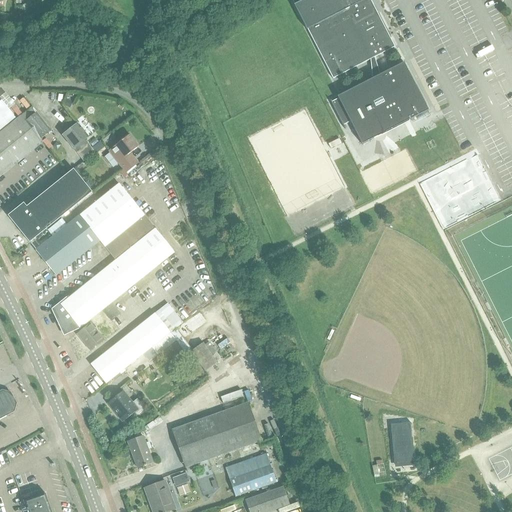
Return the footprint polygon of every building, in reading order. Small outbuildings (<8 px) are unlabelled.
[(16,7),(19,12),(39,2),(37,0),(32,0),(22,5),(20,5),(16,7)] [(370,0),(291,0),(333,79),(370,60),(374,57),(395,47),(370,0)] [(370,60),(371,67),(372,79),(337,97),(338,99),(331,102),(331,100),(330,101),(344,129),(345,129),(344,125),(350,122),(362,145),(405,123),(404,121),(407,119),(408,121),(416,117),(428,110),(403,63),(380,75),(374,57),(370,60)] [(0,177),(42,143),(40,140),(51,132),(31,108),(16,120),(0,99),(0,177)] [(251,134),(293,237),(354,212),(312,109),(251,134)] [(62,136),(72,149),(87,137),(77,125),(62,136)] [(128,135),(113,147),(108,151),(122,168),(124,167),(127,172),(135,166),(127,155),(129,153),(129,154),(138,147),(128,135)] [(44,140),(51,147),(54,144),(48,137),(44,140)] [(94,153),(88,146),(87,145),(76,153),(83,162),(94,153)] [(58,182),(76,206),(92,193),(73,169),(73,170),(68,174),(58,182)] [(76,206),(58,182),(50,188),(68,212),(76,206)] [(90,320),(103,310),(111,321),(121,314),(112,302),(175,253),(120,184),(80,215),(116,261),(72,296),(54,310),(62,325),(73,320),(82,331),(77,335),(90,352),(104,342),(91,325),(92,323),(90,320)] [(68,212),(50,188),(42,194),(60,218),(68,212)] [(60,218),(42,194),(34,201),(52,224),(60,218)] [(52,224),(34,201),(26,207),(45,231),(52,224)] [(26,207),(24,203),(8,216),(29,243),(45,231),(26,207)] [(438,206),(443,219),(451,216),(446,203),(438,206)] [(79,216),(35,251),(55,276),(100,241),(79,216)] [(111,349),(91,365),(106,384),(152,347),(151,346),(169,332),(183,323),(168,304),(155,315),(111,349)] [(169,332),(151,346),(152,347),(157,354),(175,340),(169,332)] [(217,363),(204,346),(203,343),(196,348),(191,352),(205,372),(216,364),(217,363)] [(124,388),(128,392),(134,385),(129,382),(124,388)] [(0,419),(14,413),(16,405),(10,394),(2,391),(0,392),(0,419)] [(107,403),(122,422),(131,416),(133,419),(145,409),(137,399),(132,403),(123,391),(107,403)] [(225,405),(246,399),(243,392),(223,397),(225,405)] [(172,431),(185,469),(261,441),(247,404),(172,431)] [(411,423),(391,425),(394,463),(395,463),(395,465),(414,463),(414,461),(411,423)] [(128,443),(137,469),(153,463),(143,437),(128,443)] [(226,468),(236,497),(276,483),(266,454),(226,468)] [(375,475),(386,473),(384,461),(374,462),(375,475)] [(181,496),(195,490),(188,473),(175,478),(181,496)] [(169,511),(173,511),(169,501),(171,500),(165,482),(145,489),(151,507),(153,506),(155,511),(169,511)] [(245,501),(248,511),(268,511),(289,505),(283,487),(245,501)] [(51,511),(45,493),(23,501),(26,511),(51,511)]
